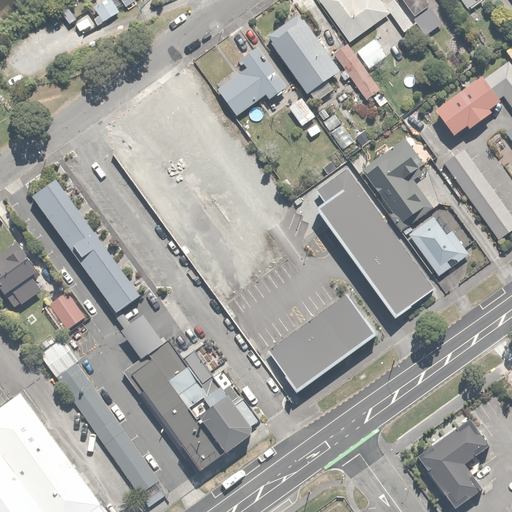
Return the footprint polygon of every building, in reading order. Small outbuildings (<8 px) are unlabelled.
[(113,0),(105,0),(93,7),(102,21),(120,11),(113,0)] [(317,0),(350,42),(388,14),(402,33),(414,24),(395,0),(389,0),(383,5),(379,0),(317,0)] [(429,3),(427,0),(402,0),(413,15),(429,3)] [(63,5),(55,11),(65,25),(73,19),(63,5)] [(265,33),(272,43),(306,93),(309,92),(314,99),(331,87),(326,80),(340,70),(299,10),(265,33)] [(97,22),(91,13),(77,22),(83,31),(97,22)] [(386,55),(374,39),(356,52),(368,68),(386,55)] [(380,88),(346,45),(333,55),(345,70),(340,73),(345,80),(349,77),(365,99),(380,88)] [(288,86),(258,47),(241,60),(246,67),(217,89),(236,114),(264,93),(270,100),(288,86)] [(511,63),(439,112),(451,131),(504,96),(511,107),(511,127),(508,130),(511,135),(511,63)] [(302,97),(289,107),(301,124),(314,115),(302,97)] [(324,119),(322,121),(343,149),(353,142),(335,116),(332,117),(326,109),(320,114),(324,119)] [(401,139),(361,169),(403,225),(431,204),(408,173),(421,164),(401,139)] [(511,228),(511,217),(466,151),(448,164),(499,238),(511,228)] [(434,291),(351,172),(314,197),(397,317),(434,291)] [(138,294),(57,179),(32,197),(113,312),(138,294)] [(433,216),(408,233),(438,275),(468,254),(451,231),(447,234),(433,216)] [(17,239),(0,251),(0,285),(16,307),(43,287),(37,278),(43,274),(17,239)] [(70,289),(50,304),(68,329),(88,314),(70,289)] [(374,333),(347,295),(270,351),(297,389),(374,333)] [(123,372),(194,473),(257,429),(186,329),(164,344),(143,315),(121,330),(142,359),(123,372)] [(160,475),(79,360),(56,376),(137,491),(160,475)] [(109,511),(23,394),(0,410),(0,511),(109,511)] [(467,422),(418,456),(451,503),(476,486),(462,465),(485,449),(467,422)]
